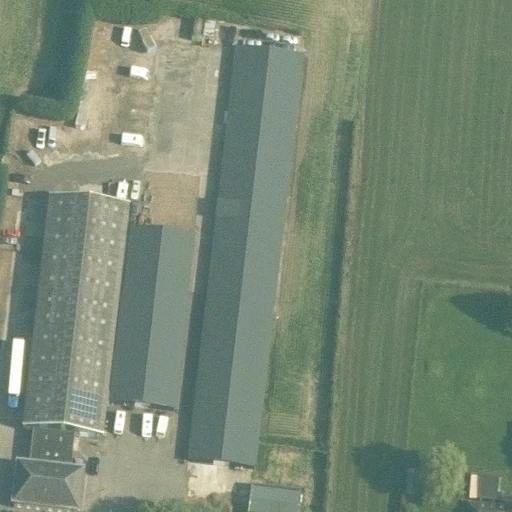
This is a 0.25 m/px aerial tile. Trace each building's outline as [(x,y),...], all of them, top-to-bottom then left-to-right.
[(188,41),(189,22),(160,21),(159,39),(188,41)] [(302,57),(232,49),(184,464),(254,472),(273,312),(302,57)] [(86,128),(93,103),(103,106),(110,79),(85,73),(72,124),(86,128)] [(28,511),(76,511),(80,478),(68,476),(72,439),(101,442),(128,210),(47,201),(21,433),(32,435),(28,472),(16,471),(12,510),(28,511)] [(174,413),(194,237),(128,229),(107,406),(174,413)] [(502,496),(497,496),(498,480),(481,479),(479,503),(501,504),(502,496)] [(296,511),(298,497),(250,490),(247,511),(296,511)]
